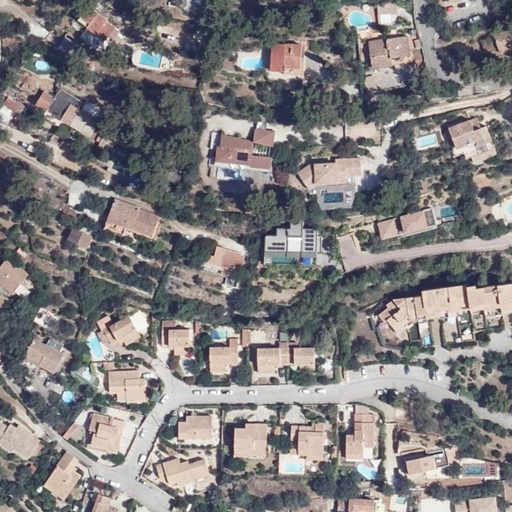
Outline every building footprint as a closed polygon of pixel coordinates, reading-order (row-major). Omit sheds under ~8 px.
[(397,13),(396,1),(376,2),(376,14),(397,13)] [(97,34),(106,22),(107,20),(89,7),(79,20),(97,34)] [(114,29),(106,22),(97,34),(106,41),(114,29)] [(511,28),(495,35),(499,48),(500,51),(511,47),(511,46),(511,45),(511,28)] [(373,68),(393,65),(392,58),(410,55),(408,35),(370,41),(373,68)] [(499,48),(495,35),(481,40),(485,52),(499,48)] [(63,36),(58,49),(71,54),(76,41),(63,36)] [(181,41),(180,47),(194,50),(196,43),(181,41)] [(300,68),(301,46),(273,44),(272,71),(285,71),(285,67),(300,68)] [(392,58),(393,65),(411,62),(410,55),(392,58)] [(374,75),(365,76),(366,91),(375,91),(374,75)] [(295,89),(296,81),(282,81),(282,89),(295,89)] [(75,119),(79,111),(56,96),(55,98),(44,92),(37,104),(47,111),(52,113),(48,120),(58,126),(62,120),(65,121),(73,126),(77,121),(75,119)] [(350,103),(350,94),(335,95),(336,104),(350,103)] [(21,115),(26,106),(18,101),(16,102),(8,98),(7,99),(3,96),(0,101),(5,106),(1,113),(13,120),(18,113),(21,115)] [(52,113),(47,111),(43,117),(48,120),(52,113)] [(99,122),(79,111),(75,119),(77,121),(73,126),(94,139),(95,138),(98,132),(95,130),(97,127),(100,129),(101,127),(98,124),(99,122)] [(477,118),(471,121),(472,124),(475,123),(478,130),(481,129),(477,118)] [(449,129),(456,148),(461,147),(464,154),(466,159),(472,157),(474,163),(497,154),(486,127),(481,129),(478,130),(475,123),(472,124),(471,121),(449,129)] [(272,147),(274,131),(254,129),(253,142),(272,147)] [(56,146),(62,138),(53,132),(48,140),(56,146)] [(97,139),(95,138),(94,139),(92,143),(98,146),(103,137),(100,135),(97,139)] [(221,135),(220,146),(218,159),(250,163),(251,155),(253,141),(221,135)] [(114,142),(103,137),(98,146),(114,154),(116,149),(112,147),(114,142)] [(218,159),(220,146),(216,146),(214,167),(215,167),(234,169),(269,172),(271,157),(251,155),(250,163),(218,159)] [(461,147),(456,148),(451,150),(454,157),(464,154),(461,147)] [(67,167),(71,161),(64,157),(61,163),(67,167)] [(307,172),(305,168),(298,173),(310,188),(317,183),(328,183),(328,179),(347,178),(347,175),(362,174),(361,158),(335,159),(335,163),(315,164),(316,169),(312,169),(307,172)] [(167,179),(171,168),(145,159),(141,172),(154,177),(167,179)] [(311,164),(305,168),(307,172),(312,169),(316,169),(315,164),(311,164)] [(139,210),(140,208),(115,199),(104,230),(123,236),(126,229),(131,231),(131,232),(156,240),(163,219),(139,210)] [(399,213),(403,230),(435,224),(432,207),(399,213)] [(302,227),(302,217),(290,217),(290,227),(276,227),(276,237),(264,237),(264,262),(317,262),(317,227),(302,227)] [(381,238),(399,233),(396,217),(377,221),(381,238)] [(87,248),(93,236),(75,227),(69,238),(87,248)] [(223,248),(217,247),(215,256),(208,255),(206,263),(234,270),(235,264),(242,266),(244,256),(238,255),(239,252),(224,249),(223,248)] [(0,267),(0,286),(12,296),(28,276),(7,260),(0,267)] [(511,282),(468,288),(467,284),(422,290),(423,295),(392,300),(386,305),(387,307),(378,316),(384,323),(386,320),(389,323),(394,329),(402,323),(403,325),(409,320),(417,319),(427,318),(434,317),(434,311),(440,310),(441,318),(449,317),(448,313),(457,311),(457,307),(471,306),(471,310),(485,308),(485,313),(486,314),(494,313),(495,315),(502,314),(502,312),(510,311),(511,310),(511,282)] [(1,297),(0,298),(0,308),(5,312),(10,305),(1,297)] [(129,316),(103,331),(109,341),(112,345),(118,342),(117,340),(121,337),(122,339),(124,342),(139,333),(129,316)] [(403,325),(406,329),(414,323),(417,322),(417,319),(409,320),(403,325)] [(174,346),(174,350),(190,350),(189,330),(175,330),(175,322),(161,323),(162,346),(174,346)] [(402,323),(394,329),(399,334),(406,329),(403,325),(402,323)] [(109,341),(103,331),(97,334),(104,345),(109,341)] [(141,337),(139,333),(124,342),(126,345),(141,337)] [(210,348),(210,367),(225,367),(225,364),(225,362),(230,362),(230,364),(237,364),(237,339),(228,340),(229,348),(210,348)] [(54,374),(64,356),(34,340),(21,364),(36,372),(39,366),(54,374)] [(287,348),(287,343),(278,343),(278,349),(258,349),(258,369),(275,368),(275,366),(275,364),(280,364),(280,366),(287,366),(287,348)] [(297,348),(287,348),(287,366),(296,366),(296,364),(300,364),(300,366),(300,367),(315,367),(315,348),(297,348)] [(110,392),(117,392),(126,393),(126,400),(126,402),(146,401),(145,384),(140,385),(140,378),(140,372),(109,373),(110,392)] [(95,430),(92,441),(107,445),(107,448),(106,450),(118,453),(122,437),(118,436),(120,428),(124,429),(126,421),(94,413),(90,429),(95,430)] [(355,423),(355,430),(355,434),(352,434),(347,435),(346,454),(363,455),(362,448),(373,448),(375,423),(368,423),(368,415),(353,415),(353,423),(355,423)] [(179,438),(196,438),(196,434),(212,434),(212,416),(186,416),(186,422),(179,422),(179,438)] [(0,438),(1,439),(0,440),(0,444),(12,452),(14,450),(28,459),(40,441),(33,436),(33,435),(20,426),(17,429),(15,432),(8,428),(0,422),(0,438)] [(308,427),(308,426),(291,425),(291,439),(299,440),(299,442),(291,442),(291,454),(306,454),(306,458),(323,459),(324,422),(316,422),(316,426),(316,427),(308,427)] [(246,423),(246,426),(246,428),(235,428),(234,450),(266,451),(267,424),(246,423)] [(423,453),(414,455),(416,459),(405,462),(407,475),(450,465),(450,462),(457,460),(454,447),(445,448),(445,450),(442,450),(443,453),(424,458),(423,453)] [(65,452),(45,482),(59,491),(57,495),(63,499),(79,476),(73,472),(70,470),(72,467),(77,460),(65,452)] [(194,480),(194,479),(193,475),(209,470),(204,459),(189,465),(189,463),(182,465),(181,463),(179,458),(156,465),(160,478),(166,480),(168,480),(170,484),(177,482),(179,485),(194,480)] [(193,475),(194,479),(210,474),(209,470),(193,475)] [(59,491),(45,482),(43,485),(57,495),(59,491)] [(90,511),(115,511),(107,509),(110,499),(96,495),(90,511)] [(455,511),(497,511),(497,495),(454,498),(455,511)] [(349,511),(350,498),(339,499),(338,511),(349,511)] [(359,511),(359,510),(373,511),(374,500),(350,498),(349,511),(359,511)] [(311,509),(322,508),(322,503),(322,499),(310,500),(311,509)]
